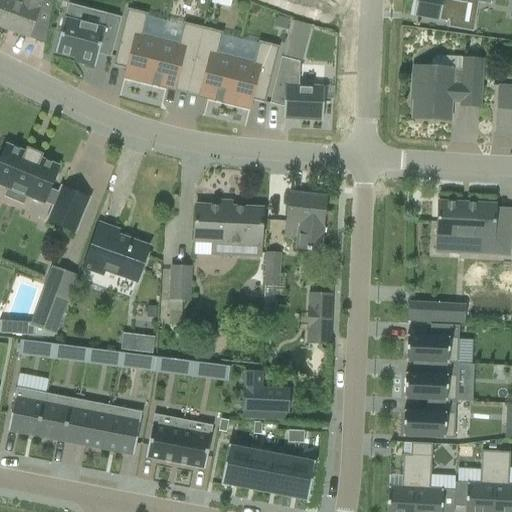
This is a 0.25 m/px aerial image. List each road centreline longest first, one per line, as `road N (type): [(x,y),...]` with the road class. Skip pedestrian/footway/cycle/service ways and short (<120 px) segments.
road 1 (residential): [(363,159),(160,134),(0,63)]
road 2 (residential): [(345,511),(363,159)]
road 3 (residential): [(363,159),(365,0)]
road 4 (residential): [(511,167),(363,159)]
